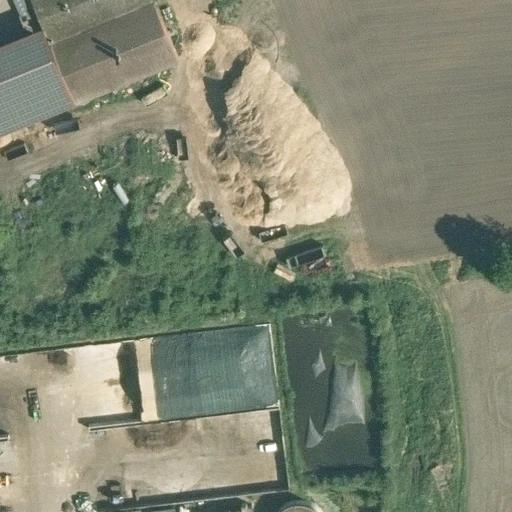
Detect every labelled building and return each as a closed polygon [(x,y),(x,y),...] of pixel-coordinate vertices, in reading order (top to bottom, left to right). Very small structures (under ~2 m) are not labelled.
[(33,0),(42,21),(51,42),(152,0),(33,0)] [(155,0),(152,0),(51,42),(75,100),(179,57),(155,0)] [(42,21),(0,37),(0,130),(75,100),(51,42),(42,21)] [(322,511),(316,503),(308,498),(299,496),(289,498),(282,504),(276,511),(322,511)] [(249,511),(248,500),(212,505),(213,511),(249,511)] [(175,511),(174,501),(151,504),(152,511),(175,511)]
